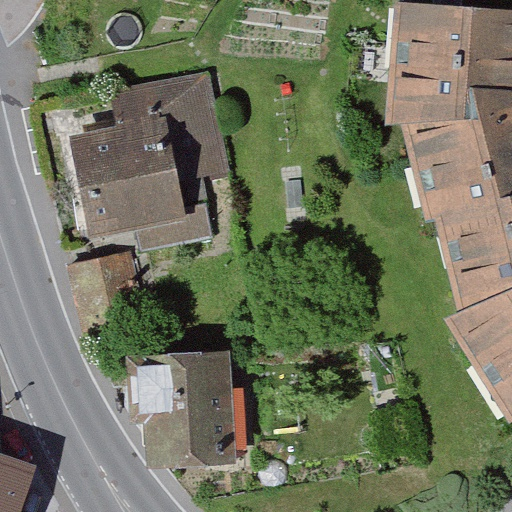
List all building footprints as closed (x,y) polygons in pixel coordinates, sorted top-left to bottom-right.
[(511,23),(408,16),(401,122),(416,125),(465,331),(511,408),(511,23)] [(212,85),(120,97),(125,136),(82,142),(94,235),(183,223),(177,179),(223,173),(212,85)] [(134,264),(79,272),(88,337),(143,329),(134,264)] [(230,358),(156,359),(158,460),(231,459),(230,358)] [(9,511),(28,463),(0,452),(0,511),(9,511)]
